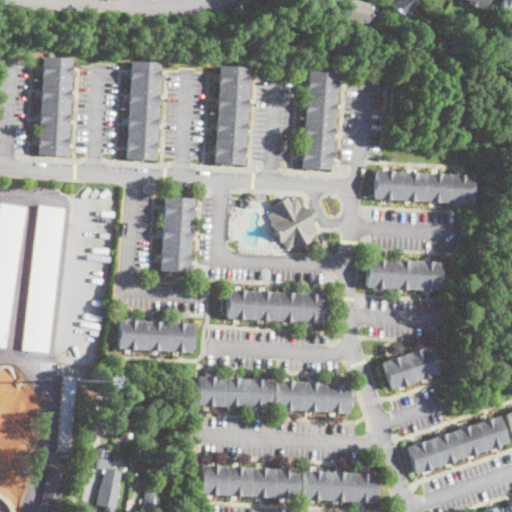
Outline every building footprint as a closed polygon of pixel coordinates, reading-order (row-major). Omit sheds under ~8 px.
[(401,15),(400,16),(387,0),(413,0),(416,3),(401,15)] [(511,0),(511,19),(496,13),(500,0),(511,0)] [(368,6),(365,23),(344,18),(347,2),(368,6)] [(70,58),(70,65),(71,65),(70,76),(69,76),(69,90),(69,100),(68,100),(67,113),(68,113),(68,123),(67,123),(66,148),(65,148),(65,155),(37,153),(37,146),(39,122),(38,122),(38,111),(40,111),(40,98),(39,98),(40,87),(41,87),(42,75),(41,75),(41,64),(42,64),(43,56),(70,58)] [(158,62),(158,70),(159,70),(158,74),(158,80),(157,80),(156,93),(158,93),(157,105),(156,105),(155,117),(156,117),(155,128),(154,127),(154,141),(155,141),(154,152),(153,152),(153,159),(125,158),(126,140),(127,126),(126,126),(127,116),(128,116),(128,102),(127,102),(128,92),(129,92),(130,79),(129,78),(130,61),(158,62)] [(246,67),(246,74),(247,74),(246,85),(245,85),(244,98),(246,99),(245,108),(244,108),(243,122),(244,122),(244,133),(243,132),(242,146),(243,146),(242,156),(241,156),(241,164),(213,162),(213,145),(214,145),(215,132),(214,132),(214,121),(215,121),(215,96),(217,96),(217,83),(216,83),(216,72),(217,72),(218,65),(246,67)] [(333,72),(333,80),(334,80),(334,86),(334,89),(333,89),(332,103),(333,104),(333,113),(331,113),(330,127),(331,127),(331,137),(329,137),(329,151),(330,151),(329,161),(328,169),(300,167),(301,149),(302,149),(303,136),(302,136),(302,126),(302,125),(303,125),(304,112),(303,112),(303,102),(303,101),(304,101),(305,89),(304,89),(304,88),(304,77),(305,77),(305,71),(333,72)] [(470,175),(469,203),(372,198),(373,170),(470,175)] [(263,194),(263,198),(260,198),(259,200),(251,200),(251,208),(244,208),(244,198),(247,198),(247,195),(250,195),(250,193),(259,193),(259,194),(263,194)] [(188,262),(188,272),(160,270),(165,196),(192,198),(188,262)] [(297,197),(301,205),(305,203),(306,207),(310,205),(315,216),(312,218),(315,223),(311,225),(315,233),(308,236),(310,240),(295,248),(294,245),(286,249),(283,242),(281,243),(266,214),(274,210),(273,209),(297,197)] [(24,207),(3,346),(0,345),(0,209),(1,203),(24,207)] [(62,208),(46,352),(21,349),(37,205),(62,208)] [(326,239),(325,249),(315,248),(315,239),(326,239)] [(440,262),(439,290),(365,287),(366,278),(367,259),(440,262)] [(325,295),(323,322),(226,318),(228,290),(325,295)] [(193,323),(192,351),(118,348),(119,320),(193,323)] [(427,345),(436,372),(428,375),(428,376),(418,379),(418,378),(405,382),(405,384),(396,387),(396,386),(388,388),(379,362),(396,355),(396,356),(409,352),(409,351),(427,345)] [(215,375),(215,376),(228,376),(238,377),(261,378),(261,379),(270,379),(268,408),(237,406),(237,407),(226,406),(213,405),(213,406),(203,405),(203,404),(195,403),(196,385),(197,385),(197,375),(204,376),(204,375),(215,375)] [(75,377),(69,451),(57,450),(62,376),(75,377)] [(292,380),(292,381),(306,381),(306,380),(316,381),(316,382),(340,382),(340,383),(348,383),(347,412),(281,409),(273,409),(274,389),(275,380),(292,380)] [(497,415),(506,441),(498,444),(499,446),(490,449),(489,447),(476,451),(477,453),(466,456),(465,455),(453,459),(454,461),(443,465),(443,463),(430,467),(430,469),(421,472),(421,470),(414,473),(405,447),(412,444),(411,443),(421,440),(421,441),(434,436),(435,435),(444,432),(444,433),(456,429),(456,428),(467,424),(467,425),(489,417),(489,418),(497,415)] [(174,426),(168,432),(162,427),(168,421),(174,426)] [(135,433),(135,439),(120,439),(120,426),(128,427),(128,432),(135,433)] [(104,448),(100,468),(92,466),(96,446),(104,448)] [(217,465),(230,466),(230,465),(241,466),(253,467),(253,466),(277,468),(277,467),(297,469),(295,498),(288,497),(288,498),(265,496),(264,497),(251,496),(251,495),(242,495),(242,496),(217,494),(217,495),(207,494),(205,494),(205,493),(198,493),(200,465),(206,466),(207,464),(217,465)] [(65,471),(57,503),(40,499),(48,467),(65,471)] [(120,471),(117,485),(119,485),(114,508),(95,504),(100,482),(101,482),(104,468),(120,471)] [(319,470),(332,471),(332,470),(343,471),(343,472),(356,473),(357,472),(367,472),(367,473),(375,474),(373,502),(356,502),(356,501),(341,500),(341,501),(332,500),(317,499),(317,500),(310,499),(307,499),(307,498),(300,498),(301,479),(302,479),(302,470),(309,470),(309,469),(319,470)] [(162,488),(157,511),(140,511),(145,485),(162,488)] [(511,511),(478,511),(492,506),(493,510),(511,504),(510,502),(511,501),(511,511)]
